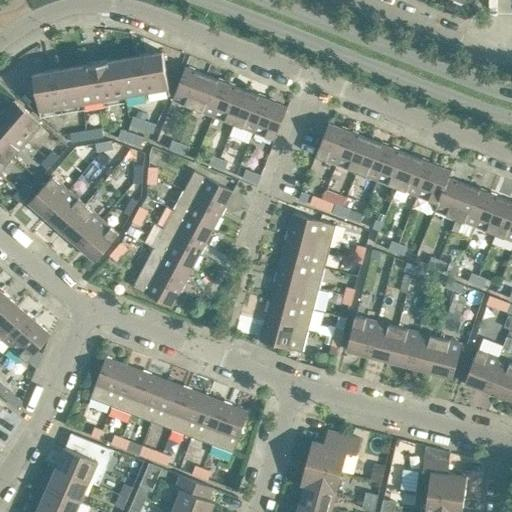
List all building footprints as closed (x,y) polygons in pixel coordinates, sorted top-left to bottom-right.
[(34,73),(41,114),(41,116),(42,116),(170,94),(170,93),(163,51),(34,73)] [(194,108),(207,74),(186,66),(173,99),(194,108)] [(214,116),(227,82),(207,74),(194,108),(214,116)] [(234,123),(247,90),(227,82),(214,116),(234,123)] [(254,131),(267,98),(247,90),(234,123),(254,131)] [(275,140),(288,106),(267,98),(254,131),(275,140)] [(42,123),(15,99),(0,116),(27,140),(42,123)] [(27,140),(0,116),(0,144),(13,156),(27,140)] [(139,127),(141,119),(133,116),(131,124),(139,127)] [(146,129),(149,121),(141,119),(139,127),(146,129)] [(154,132),(156,124),(149,121),(146,129),(154,132)] [(337,164),(350,130),(329,122),(316,156),(337,164)] [(104,136),(103,128),(103,127),(87,130),(88,138),(104,136)] [(126,139),(129,132),(121,129),(119,137),(126,139)] [(88,138),(87,130),(71,133),(72,141),(88,138)] [(357,172),(370,138),(350,130),(337,164),(357,172)] [(134,142),(136,134),(129,132),(126,139),(134,142)] [(144,137),(136,134),(134,142),(142,145),(144,137)] [(377,180),(391,146),(370,138),(357,172),(377,180)] [(113,148),(112,141),(112,140),(104,141),(105,150),(113,148)] [(177,150),(180,143),(173,140),(170,147),(177,150)] [(105,150),(104,141),(96,143),(97,151),(105,150)] [(188,146),(180,143),(177,150),(185,153),(188,146)] [(0,171),(13,156),(0,144),(0,171)] [(397,187),(411,154),(391,146),(377,180),(397,187)] [(53,162),(59,156),(58,156),(52,151),(47,157),(53,162)] [(417,195),(431,162),(411,154),(397,187),(417,195)] [(217,166),(220,158),(213,155),(210,163),(217,166)] [(48,169),(53,162),(47,157),(42,163),(48,169)] [(228,161),(220,158),(217,166),(225,169),(228,161)] [(448,177),(449,177),(452,170),(431,162),(417,195),(437,203),(438,203),(448,177)] [(143,174),(144,166),(136,165),(135,173),(143,174)] [(158,167),(150,166),(149,175),(158,175),(158,167)] [(258,182),(262,175),(254,172),(246,168),(243,177),(250,180),(251,179),(258,182)] [(195,169),(184,189),(223,210),(234,190),(195,169)] [(135,173),(134,181),(143,182),(143,174),(135,173)] [(46,217),(70,190),(53,175),(29,202),(46,217)] [(157,183),(158,175),(149,175),(149,183),(157,183)] [(456,218),(469,184),(449,177),(448,177),(438,203),(437,203),(435,210),(456,218)] [(25,195),(31,189),(24,183),(19,189),(25,195)] [(476,226),(489,192),(469,184),(456,218),(476,226)] [(20,201),(25,195),(19,189),(14,196),(20,201)] [(223,210),(184,189),(174,208),(213,229),(223,210)] [(62,231),(86,204),(70,190),(46,217),(62,231)] [(307,202),(310,194),(302,191),(299,199),(307,202)] [(496,234),(509,200),(489,192),(476,226),(496,234)] [(321,207),(323,199),(313,195),(310,203),(321,207)] [(341,214),(343,206),(336,203),(323,199),(321,207),(333,211),(341,214)] [(511,240),(511,201),(509,200),(496,234),(511,240)] [(79,245),(102,218),(86,204),(62,231),(79,245)] [(148,210),(141,206),(137,213),(145,217),(148,210)] [(364,214),(351,209),(343,206),(341,214),(348,217),(361,222),(364,214)] [(213,229),(174,208),(164,228),(203,248),(213,229)] [(141,224),(145,217),(137,213),(133,221),(141,224)] [(294,213),(288,235),(331,246),(336,224),(294,213)] [(96,260),(119,233),(102,218),(79,245),(96,260)] [(376,219),(373,227),(379,229),(380,230),(384,222),(376,219)] [(203,248),(164,228),(154,247),(193,267),(203,248)] [(325,267),(331,246),(288,235),(283,256),(325,267)] [(397,251),(400,243),(392,240),(389,248),(397,251)] [(128,248),(121,242),(116,249),(122,254),(128,248)] [(407,246),(400,243),(397,251),(404,254),(407,246)] [(364,255),(366,247),(358,245),(356,252),(364,255)] [(193,267),(154,247),(144,266),(183,286),(193,267)] [(117,260),(122,254),(116,249),(111,255),(117,260)] [(379,259),(381,251),(373,249),(371,257),(379,259)] [(362,262),(364,255),(356,252),(354,260),(362,262)] [(320,288),(325,267),(283,256),(277,276),(320,288)] [(436,267),(439,259),(432,256),(429,264),(436,267)] [(447,262),(439,259),(436,267),(444,270),(447,262)] [(412,273),(415,265),(407,262),(404,269),(412,273)] [(420,275),(423,268),(415,265),(412,273),(420,275)] [(183,286),(144,266),(133,286),(172,306),(183,286)] [(476,283),(480,275),(472,272),(469,280),(476,283)] [(487,278),(480,275),(476,283),(484,286),(487,278)] [(314,309),(320,288),(277,276),(272,297),(314,309)] [(453,289),(457,282),(449,278),(446,286),(453,289)] [(461,292),(464,285),(457,282),(453,289),(461,292)] [(355,288),(347,286),(345,294),(353,296),(355,288)] [(0,325),(18,305),(2,290),(0,292),(0,325)] [(351,304),(353,296),(345,294),(343,302),(350,304),(351,304)] [(309,330),(314,309),(272,297),(266,318),(309,330)] [(0,336),(11,346),(35,319),(18,305),(0,325),(0,336)] [(369,355),(378,320),(356,315),(347,349),(369,355)] [(303,351),(309,330),(266,318),(260,340),(303,351)] [(28,361),(52,334),(35,319),(11,346),(28,361)] [(390,361),(399,326),(378,320),(369,355),(390,361)] [(410,366),(420,331),(399,326),(390,361),(410,366)] [(342,338),(344,330),(336,328),(334,336),(342,338)] [(431,372),(441,337),(420,331),(410,366),(431,372)] [(334,336),(332,344),(339,346),(342,338),(334,336)] [(462,342),(441,337),(431,372),(453,377),(462,342)] [(486,390),(499,356),(479,348),(465,382),(486,390)] [(112,406),(127,364),(106,356),(91,397),(112,406)] [(506,398),(511,383),(511,361),(499,356),(486,390),(506,398)] [(132,413),(147,372),(127,364),(112,406),(132,413)] [(152,421),(168,380),(147,372),(132,413),(152,421)] [(172,429),(188,387),(168,380),(152,421),(172,429)] [(10,390),(0,381),(0,392),(5,396),(10,390)] [(192,436),(208,395),(188,387),(172,429),(192,436)] [(213,444),(228,403),(208,395),(192,436),(213,444)] [(249,411),(228,403),(213,444),(234,452),(249,411)] [(95,427),(92,434),(100,437),(103,430),(95,427)] [(313,440),(307,462),(342,471),(348,451),(357,453),(362,438),(328,429),(325,443),(313,440)] [(114,450),(87,439),(72,433),(66,446),(57,466),(90,481),(99,485),(114,450)] [(120,445),(123,437),(115,434),(112,442),(120,445)] [(130,440),(123,437),(120,445),(127,448),(130,440)] [(419,470),(417,491),(429,492),(465,497),(468,475),(448,473),(450,461),(451,451),(426,445),(425,457),(423,470),(419,470)] [(160,460),(163,453),(156,450),(153,457),(160,460)] [(171,455),(163,453),(160,460),(168,463),(171,455)] [(337,492),(342,471),(307,462),(301,482),(337,492)] [(201,476),(204,468),(196,465),(193,473),(201,476)] [(81,500),(90,481),(57,466),(48,486),(81,500)] [(211,471),(204,468),(201,476),(208,479),(211,471)] [(210,511),(215,501),(209,499),(213,487),(181,474),(176,487),(181,489),(174,509),(182,511),(210,511)] [(328,511),(331,511),(337,492),(301,482),(299,490),(302,494),(300,504),(328,511)] [(128,497),(133,486),(125,483),(120,494),(128,497)] [(149,486),(141,483),(136,494),(144,497),(149,486)] [(53,511),(75,511),(81,500),(48,486),(40,506),(53,511)] [(379,494),(378,494),(366,491),(364,499),(377,502),(379,494)] [(462,511),(465,497),(429,492),(425,511),(462,511)] [(123,508),(128,497),(120,494),(115,505),(123,508)] [(137,511),(144,497),(136,494),(128,511),(137,511)] [(396,501),(384,498),(382,507),(394,510),(396,501)] [(375,511),(377,502),(364,499),(362,508),(375,511)]
